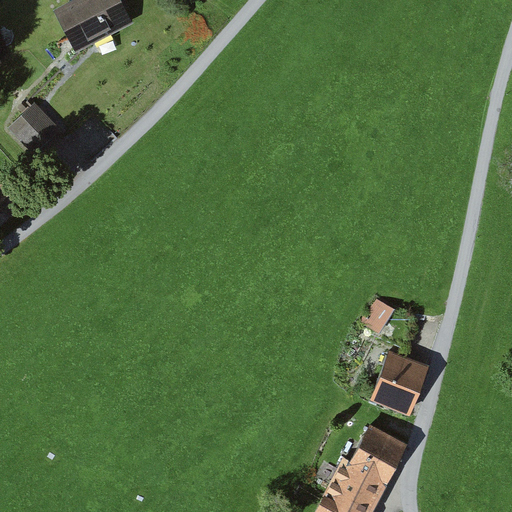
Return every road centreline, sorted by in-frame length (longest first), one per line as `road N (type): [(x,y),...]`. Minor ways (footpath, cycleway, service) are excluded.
road 1 (residential): [(511,52),(409,511)]
road 2 (residential): [(260,0),(132,141),(0,250)]
